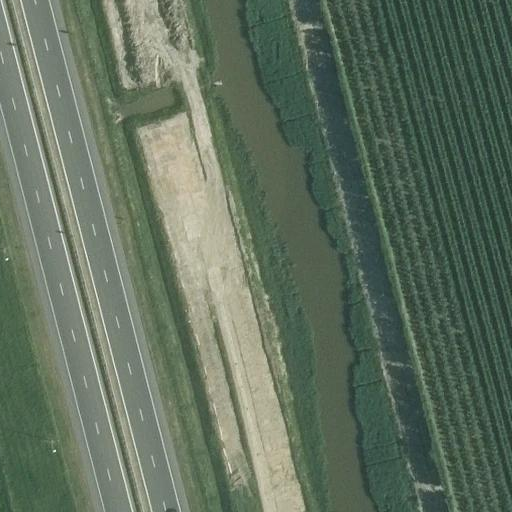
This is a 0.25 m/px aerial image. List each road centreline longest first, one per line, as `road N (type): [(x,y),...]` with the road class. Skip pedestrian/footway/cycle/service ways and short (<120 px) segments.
road 1 (trunk): [(168,511),(33,0)]
road 2 (trunk): [(0,100),(106,511)]
